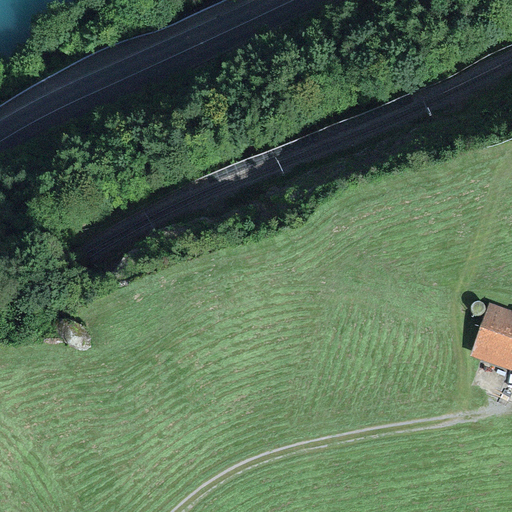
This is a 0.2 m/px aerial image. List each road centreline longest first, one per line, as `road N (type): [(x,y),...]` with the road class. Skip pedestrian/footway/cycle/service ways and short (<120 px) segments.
road 1 (primary): [(0,142),(294,0)]
road 2 (track): [(181,511),(221,479),(286,450),(484,416)]
